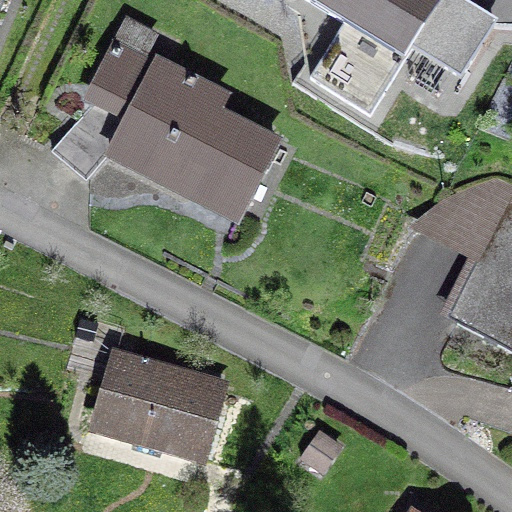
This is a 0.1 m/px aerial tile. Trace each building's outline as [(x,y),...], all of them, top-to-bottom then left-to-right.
[(436,0),(311,0),(405,54),(436,0)] [(96,88),(93,106),(53,153),(86,182),(105,159),(235,224),(272,151),(213,122),(221,106),(191,90),(193,85),(186,81),(183,86),(153,71),(152,72),(113,51),(94,87),(96,88)] [(511,357),(511,211),(453,327),(511,357)] [(218,393),(112,363),(92,432),(198,463),(218,393)] [(334,449),(316,437),(299,462),(316,475),(334,449)]
